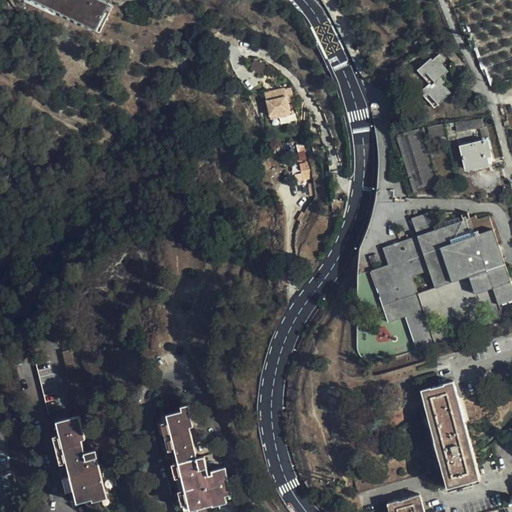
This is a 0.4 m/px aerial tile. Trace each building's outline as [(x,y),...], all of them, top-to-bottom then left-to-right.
[(465,36),(511,21),(511,0),(488,0),(458,9),(465,36)] [(478,58),(511,48),(511,27),(468,40),(478,58)] [(511,76),(511,54),(481,63),(487,83),(511,76)] [(451,96),(446,89),(450,86),(445,80),(450,75),(443,65),(445,63),(440,56),(432,61),(430,59),(416,70),(427,85),(420,91),(434,110),(451,96)] [(264,71),(266,63),(254,60),(252,67),(264,71)] [(280,94),(280,96),(281,98),(270,101),(275,121),(283,118),(284,122),(295,119),(288,92),(280,94)] [(487,165),(485,152),(488,151),(486,140),(461,146),(465,169),(487,165)] [(302,162),(298,162),(300,178),(308,178),(306,161),(302,162)] [(474,265),(478,265),(478,215),(473,217),(470,211),(432,211),(413,217),(418,235),(428,270),(431,270),(432,275),(437,273),(474,265)] [(478,215),(478,265),(490,264),(505,263),(490,216),(479,219),(478,215)] [(414,275),(428,270),(418,235),(385,246),(390,263),(374,268),(380,288),(385,289),(393,288),(402,285),(416,280),(414,275)] [(511,283),(505,263),(490,264),(490,277),(495,289),(500,305),(511,301),(511,283)] [(490,264),(478,265),(474,265),(437,273),(432,275),(436,287),(470,277),(488,272),(490,277),(490,264)] [(477,294),(490,291),(490,277),(488,272),(470,277),(477,294)] [(435,342),(416,280),(402,285),(393,288),(385,289),(380,288),(390,320),(407,314),(418,348),(435,342)] [(454,380),(421,389),(449,485),(482,475),(454,380)] [(229,492),(224,464),(211,467),(212,470),(209,471),(205,452),(196,454),(190,423),(194,422),(190,401),(182,403),(182,407),(168,410),(169,416),(162,417),(168,446),(174,445),(177,458),(171,459),(173,473),(180,472),(182,484),(176,486),(179,500),(185,499),(186,506),(193,504),(194,511),(207,511),(206,502),(210,501),(210,503),(224,500),(223,493),(229,492)] [(107,501),(95,452),(83,455),(80,441),(85,440),(79,418),(55,424),(59,437),(52,439),(59,467),(64,465),(68,478),(61,479),(65,494),(73,493),(76,506),(91,502),(92,505),(107,501)] [(427,511),(422,494),(389,503),(391,511),(427,511)]
